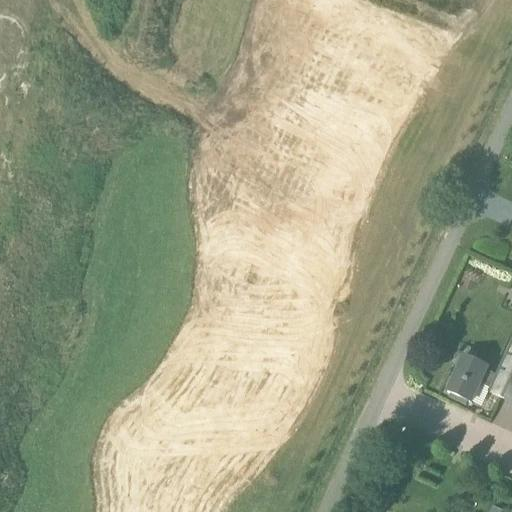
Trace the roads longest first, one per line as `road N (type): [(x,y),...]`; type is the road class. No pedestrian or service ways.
road 1 (unclassified): [(326,511),(511,109)]
road 2 (unknown): [(384,385),(511,449)]
